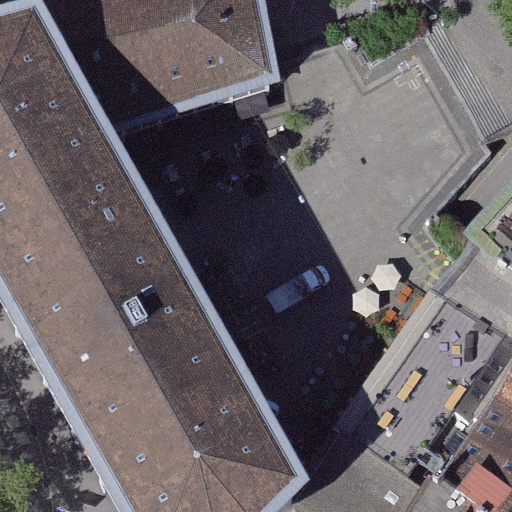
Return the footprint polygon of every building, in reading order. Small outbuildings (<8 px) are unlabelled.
[(0,0),(0,299),(75,442),(109,494),(118,511),(295,511),(308,500),(299,482),(248,384),(102,145),(281,86),(266,0),(0,0)] [(511,203),(478,249),(429,312),(508,367),(511,360),(511,203)] [(369,389),(332,437),(411,505),(472,431),(508,367),(429,312),(369,389)] [(511,370),(508,367),(472,431),(511,468),(511,370)] [(411,505),(419,511),(511,511),(511,468),(472,431),(411,505)] [(314,511),(419,511),(411,505),(332,437),(299,482),(308,500),(314,511)]
